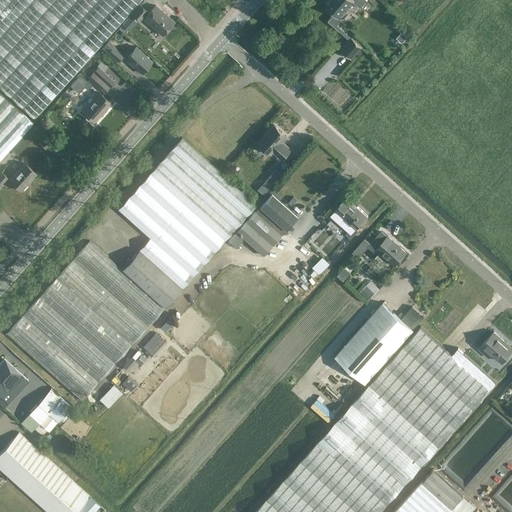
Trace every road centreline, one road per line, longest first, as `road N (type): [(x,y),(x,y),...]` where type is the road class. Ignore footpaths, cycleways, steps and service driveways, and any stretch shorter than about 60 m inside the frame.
road 1 (unclassified): [(511,296),(224,39)]
road 2 (tertiary): [(0,288),(224,39)]
road 3 (unknown): [(355,156),(282,257),(223,261),(181,303)]
